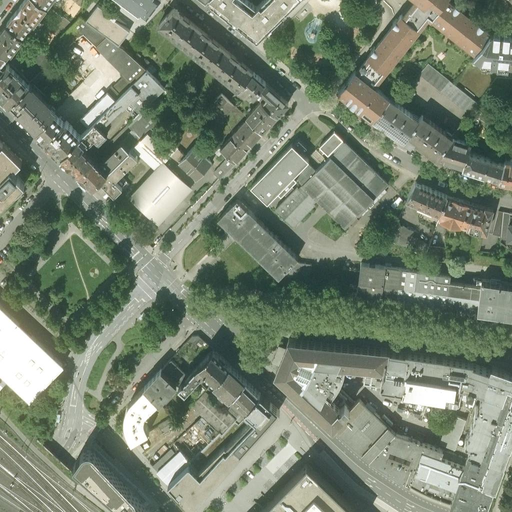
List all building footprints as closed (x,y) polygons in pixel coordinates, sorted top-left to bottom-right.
[(7,24),(23,36),(46,6),(37,0),(24,0),(18,9),(7,24)] [(125,0),(147,16),(159,0),(125,0)] [(227,17),(229,15),(240,0),(205,0),(227,17)] [(247,0),(240,0),(229,15),(233,18),(237,21),(235,24),(257,41),(275,23),(256,7),(247,0)] [(263,0),(256,7),(275,23),(298,0),(263,0)] [(406,0),(385,0),(400,15),(411,5),(406,0)] [(428,18),(450,36),(466,16),(459,11),(460,9),(457,8),(455,6),(454,7),(446,1),(447,0),(416,0),(413,5),(429,17),(428,18)] [(106,36),(119,46),(129,32),(111,18),(112,16),(98,5),(85,21),(106,36)] [(399,55),(419,29),(428,18),(429,17),(413,5),(403,17),(401,15),(397,21),(396,20),(394,22),(392,24),(394,26),(381,41),(399,55)] [(158,27),(184,47),(199,29),(186,19),(174,9),(168,16),(167,15),(158,27)] [(478,26),(466,16),(450,36),(475,55),(490,36),(483,30),(484,29),(481,26),(479,25),(478,26)] [(95,47),(106,36),(85,21),(80,18),(61,37),(69,45),(77,38),(83,35),(95,47)] [(0,49),(6,55),(9,51),(11,52),(23,36),(7,24),(0,32),(0,49)] [(208,37),(199,29),(184,47),(209,67),(224,49),(208,37)] [(491,36),(490,36),(475,55),(473,58),(480,64),(482,64),(481,69),(487,70),(488,64),(491,65),(491,67),(497,68),(497,70),(508,72),(508,66),(511,67),(511,66),(511,38),(510,38),(510,36),(504,35),(503,38),(501,37),(500,37),(500,35),(493,34),(493,37),(491,36)] [(119,46),(106,36),(95,47),(107,59),(125,77),(133,85),(146,71),(124,50),(119,46)] [(374,86),(399,55),(381,41),(375,48),(374,47),(372,49),(370,52),(372,53),(357,72),(374,86)] [(232,56),(224,49),(209,67),(238,91),(239,90),(253,73),(232,56)] [(4,67),(0,70),(0,93),(10,104),(29,84),(8,63),(4,67)] [(428,64),(420,73),(470,114),(478,104),(453,84),(428,64)] [(163,89),(146,71),(133,85),(132,86),(138,93),(148,103),(163,89)] [(355,71),(338,92),(357,107),(373,119),(389,98),(374,86),(357,72),(355,71)] [(257,76),(253,73),(239,90),(245,96),(247,94),(251,97),(252,96),(253,97),(259,90),(265,84),(257,76)] [(107,92),(108,93),(116,101),(132,86),(133,85),(125,77),(113,88),(112,87),(107,92)] [(55,110),(29,84),(10,104),(14,109),(36,130),(53,112),(55,110)] [(268,87),(265,84),(259,90),(268,98),(263,104),(277,116),(281,111),(288,104),(280,97),(268,87)] [(95,122),(98,125),(102,122),(104,124),(122,108),(129,102),(138,93),(132,86),(116,101),(95,122)] [(116,101),(108,93),(81,119),(89,128),(95,122),(116,101)] [(148,103),(138,93),(129,102),(139,112),(142,110),(148,103)] [(234,106),(221,95),(206,109),(220,123),(234,106)] [(419,120),(389,98),(373,119),(404,140),(419,120)] [(277,116),(263,104),(260,101),(246,117),(248,119),(263,132),(276,118),(277,116)] [(139,112),(127,124),(130,127),(132,129),(128,133),(134,140),(139,136),(141,138),(147,132),(156,124),(142,110),(139,112)] [(56,115),(53,112),(36,130),(38,133),(43,137),(61,155),(81,136),(66,121),(64,123),(56,115)] [(503,123),(486,112),(481,120),(498,131),(503,123)] [(419,120),(404,140),(407,143),(410,145),(413,141),(437,159),(452,138),(422,116),(419,120)] [(235,162),(246,150),(263,132),(248,119),(220,149),(229,157),(234,162),(235,162)] [(89,128),(81,136),(61,155),(64,159),(77,173),(93,157),(82,146),(86,142),(88,144),(94,138),(99,142),(107,134),(98,125),(95,122),(89,128)] [(315,171),(307,162),(293,176),(296,179),(302,185),(299,189),(297,187),(294,190),(290,186),(282,194),(286,198),(275,210),(293,227),(318,202),(325,208),(345,229),(388,185),(345,142),(334,131),(327,139),(319,147),(329,157),(315,171)] [(129,150),(134,155),(138,152),(156,169),(163,162),(177,147),(177,148),(178,146),(173,142),(166,149),(147,132),(141,138),(129,150)] [(470,145),(452,138),(437,159),(450,163),(449,164),(452,165),(463,169),(468,153),(470,145)] [(293,145),(301,153),(306,148),(298,140),(293,145)] [(2,143),(0,145),(0,207),(25,183),(17,175),(12,170),(21,161),(13,152),(7,147),(3,142),(2,143)] [(93,157),(77,173),(80,175),(87,182),(92,187),(99,180),(129,150),(122,142),(100,164),(95,159),(93,157)] [(290,186),(296,179),(293,176),(307,162),(309,160),(301,153),(293,145),(292,144),(250,186),(267,203),(278,192),(281,195),(282,194),(290,186)] [(211,163),(194,147),(185,155),(177,148),(177,147),(163,162),(190,187),(211,163)] [(309,155),(318,163),(325,155),(316,147),(309,155)] [(129,150),(99,180),(102,183),(114,195),(121,188),(123,191),(129,184),(119,175),(137,157),(134,155),(129,150)] [(498,163),(468,153),(463,169),(471,172),(483,176),(483,175),(490,178),(499,181),(504,164),(498,162),(498,163)] [(229,157),(213,173),(219,179),(234,162),(229,157)] [(505,160),(504,164),(499,181),(511,183),(511,160),(510,160),(510,161),(505,160)] [(190,187),(163,162),(156,169),(132,195),(160,220),(190,187)] [(407,201),(440,215),(447,196),(416,183),(407,201)] [(447,196),(440,215),(439,219),(467,228),(474,205),(447,196)] [(231,206),(218,219),(225,227),(232,234),(279,278),(280,276),(295,261),(297,259),(237,200),(231,206)] [(467,228),(486,233),(492,210),(474,205),(467,228)] [(506,241),(508,226),(509,213),(498,211),(492,235),(501,237),(500,241),(506,241)] [(389,240),(406,248),(411,237),(414,233),(396,224),(389,240)] [(483,238),(467,234),(469,252),(480,253),(481,246),(483,238)] [(429,246),(411,237),(406,248),(425,257),(429,246)] [(432,238),(429,246),(425,257),(444,259),(445,249),(439,248),(440,240),(432,238)] [(509,260),(477,255),(476,265),(507,269),(509,260)] [(298,264),(295,261),(280,276),(283,279),(309,280),(311,265),(298,264)] [(356,294),(477,311),(480,286),(473,285),(450,282),(450,277),(361,264),(356,294)] [(511,284),(481,281),(480,286),(477,311),(477,312),(511,317),(511,284)] [(19,322),(0,303),(0,389),(8,381),(29,402),(56,375),(64,365),(19,322)] [(192,336),(186,343),(190,347),(200,337),(198,335),(192,336)] [(389,349),(389,347),(358,344),(288,337),(287,339),(281,354),(274,371),(273,373),(333,429),(354,404),(337,388),(340,381),(344,373),(345,365),(355,366),(359,366),(383,369),(384,358),(387,358),(389,349)] [(203,360),(188,376),(179,386),(184,392),(203,372),(214,382),(230,365),(216,352),(213,349),(203,360)] [(399,350),(389,349),(387,358),(384,358),(383,369),(380,386),(395,389),(458,398),(460,384),(463,359),(405,350),(405,351),(399,350)] [(188,376),(170,359),(166,363),(161,369),(176,384),(179,386),(188,376)] [(465,458),(395,433),(368,461),(411,488),(424,495),(449,504),(469,511),(484,511),(493,488),(495,488),(503,467),(511,441),(511,372),(504,369),(491,364),(489,368),(472,362),(473,360),(463,359),(460,384),(467,386),(465,392),(472,394),(474,388),(477,390),(482,392),(464,444),(469,446),(465,458)] [(237,372),(230,365),(214,382),(220,388),(218,390),(222,394),(224,392),(229,397),(245,380),(237,372)] [(383,369),(359,366),(359,370),(365,371),(363,384),(380,386),(383,369)] [(153,378),(144,388),(158,403),(164,396),(166,398),(172,391),(170,390),(176,384),(161,369),(153,378)] [(254,388),(245,380),(229,397),(232,399),(229,402),(236,409),(239,406),(245,411),(260,394),(254,388)] [(129,436),(132,442),(135,440),(149,432),(147,429),(146,426),(144,422),(144,421),(144,419),(145,417),(146,415),(147,413),(158,403),(144,388),(132,400),(131,402),(129,404),(128,407),(126,409),(126,412),(125,414),(124,417),(124,420),(124,423),(125,426),(125,428),(127,432),(129,436)] [(235,421),(204,392),(191,406),(203,418),(219,433),(222,436),(235,421)] [(189,464),(168,485),(179,497),(191,509),(269,422),(280,410),(272,403),(270,402),(269,402),(260,394),(245,411),(244,411),(235,421),(222,436),(221,436),(219,434),(191,463),(190,463),(189,464)] [(358,451),(368,461),(395,433),(377,415),(359,399),(354,404),(333,429),(358,451)] [(455,450),(466,419),(449,412),(439,445),(455,450)] [(172,418),(158,426),(162,434),(168,430),(169,432),(174,429),(173,427),(177,425),(176,422),(172,418)] [(190,463),(219,433),(203,418),(173,444),(178,451),(179,451),(190,463)] [(136,448),(140,454),(144,452),(135,440),(132,442),(136,448)] [(190,463),(179,451),(178,451),(175,455),(171,450),(152,467),(168,485),(189,464),(190,463)] [(82,455),(73,468),(122,511),(146,511),(134,499),(93,454),(91,452),(88,452),(85,453),(82,455)] [(293,479),(269,503),(269,502),(265,499),(262,496),(255,503),(262,510),(260,511),(356,511),(352,507),(341,497),(339,494),(330,485),(319,474),(314,470),(309,464),(293,479)]
